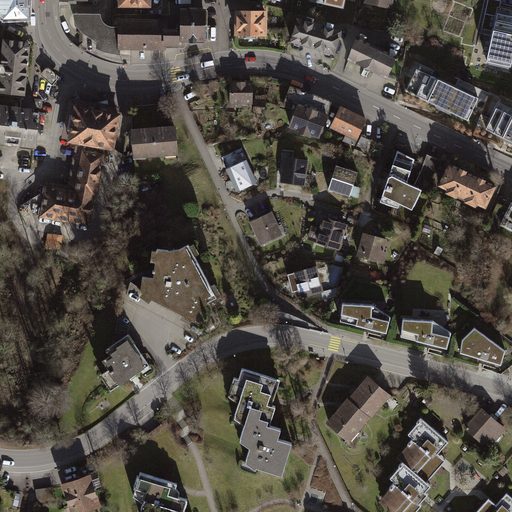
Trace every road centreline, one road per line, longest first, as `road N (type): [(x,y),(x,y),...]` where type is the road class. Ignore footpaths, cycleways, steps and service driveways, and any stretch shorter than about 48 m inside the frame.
road 1 (residential): [(511,392),(334,343),(251,334),(203,353),(83,445),(0,457)]
road 2 (secondary): [(511,172),(276,63),(122,80),(74,64),(47,31)]
